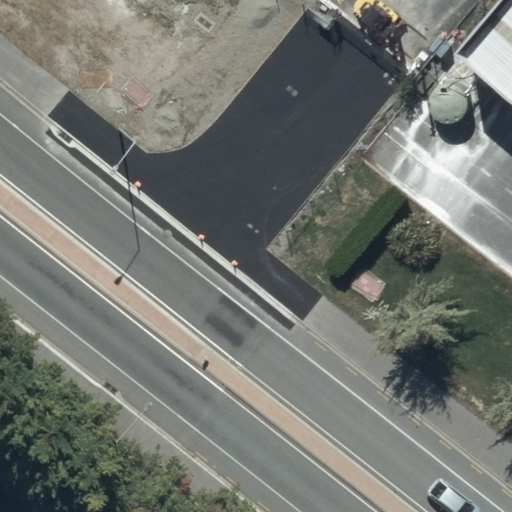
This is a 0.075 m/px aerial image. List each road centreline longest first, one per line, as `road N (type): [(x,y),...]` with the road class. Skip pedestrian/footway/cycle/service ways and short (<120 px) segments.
road 1 (secondary): [(0,138),(470,511)]
road 2 (secondary): [(331,511),(0,247)]
